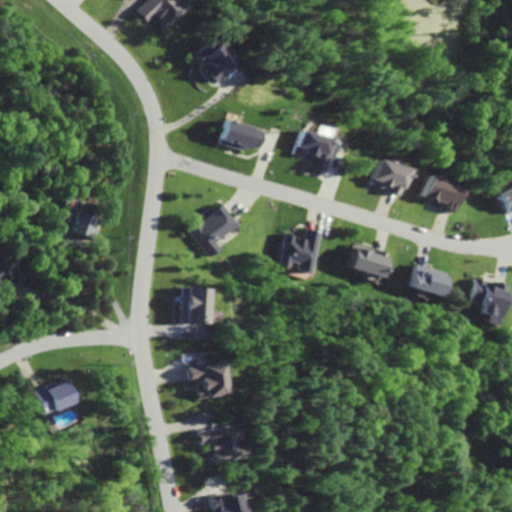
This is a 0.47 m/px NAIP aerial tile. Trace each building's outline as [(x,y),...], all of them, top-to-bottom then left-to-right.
[(140,0),(128,12),(139,24),(148,16),(161,29),(182,9),(173,0),(140,0)] [(209,84),(228,63),(217,52),(220,48),(210,39),(203,47),(198,42),(184,56),(192,64),(194,61),(201,67),(196,73),(209,84)] [(242,150),(242,146),(256,149),(260,131),(220,122),(215,144),(242,150)] [(303,170),(318,174),(322,157),(327,159),(331,147),(321,144),(323,138),(295,131),(288,154),(306,159),(303,170)] [(399,170),(392,196),(377,192),(378,189),(360,184),(367,161),(399,170)] [(414,200),(436,204),(435,212),(450,214),(454,184),(417,178),(414,200)] [(498,213),(511,208),(511,185),(491,192),(498,213)] [(181,232),(200,258),(211,250),(206,243),(231,226),(217,206),(181,232)] [(92,241),(96,230),(89,228),(92,220),(71,212),(64,232),(92,241)] [(309,234),(296,231),(294,240),(274,235),(267,266),(276,268),(277,262),(286,264),(284,272),(300,276),(309,234)] [(337,270),(371,279),(378,254),(344,245),(337,270)] [(0,286),(16,281),(7,255),(0,257),(0,286)] [(440,273),(408,265),(402,290),(434,298),(440,273)] [(502,287),(493,319),(489,318),(487,325),(479,322),(481,316),(474,314),(476,306),(463,302),(469,280),(478,283),(477,287),(486,290),(488,283),(502,287)] [(192,325),(193,290),(172,290),(171,324),(192,325)] [(175,369),(177,384),(184,382),(187,400),(211,396),(206,364),(175,369)] [(23,393),(32,417),(68,404),(63,390),(60,390),(57,381),(23,393)] [(187,431),(188,446),(200,445),(201,454),(202,454),(203,463),(227,461),(224,427),(187,431)] [(229,511),(228,496),(198,499),(199,511),(229,511)]
